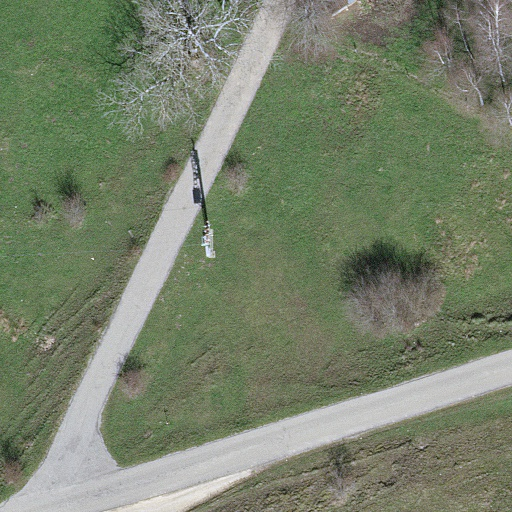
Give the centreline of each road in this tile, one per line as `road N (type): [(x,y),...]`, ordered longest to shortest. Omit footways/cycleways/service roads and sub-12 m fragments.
road 1 (track): [(49,511),(95,371),(276,0)]
road 2 (unclassified): [(511,370),(55,511)]
